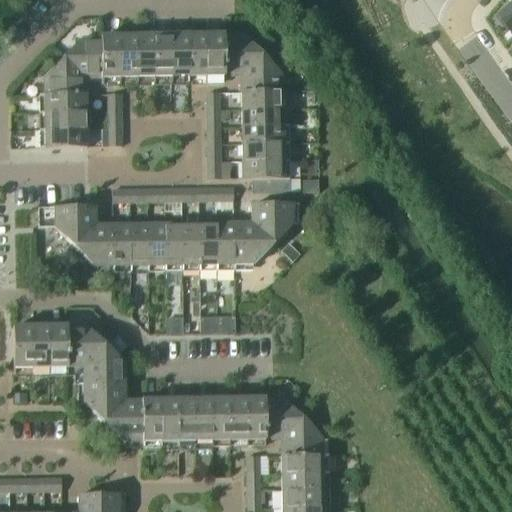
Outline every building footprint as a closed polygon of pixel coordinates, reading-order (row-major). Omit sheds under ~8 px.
[(508,11),(497,20),(507,34),(509,32),(511,36),(511,10),(509,13),(508,11)] [(204,84),(203,37),(186,38),(187,84),(204,84)] [(221,83),(221,37),(203,37),(204,84),(221,83)] [(259,56),(239,37),(221,37),(221,83),(222,83),(222,78),(237,78),(259,56)] [(152,85),(152,38),(135,39),(136,85),(152,85)] [(169,84),(169,38),(152,38),(152,85),(169,84)] [(187,84),(186,38),(169,38),(169,84),(187,84)] [(101,86),(100,39),(82,40),(62,60),(84,81),(99,80),(99,86),(101,86)] [(118,85),(117,39),(100,39),(101,86),(118,85)] [(136,85),(135,39),(117,39),(118,85),(136,85)] [(281,94),(280,77),(259,56),(237,78),(238,96),(281,94)] [(84,81),(62,60),(42,80),(42,97),(37,97),(37,98),(84,97),(84,81)] [(286,94),(281,94),(238,96),(238,112),(286,112),(286,94)] [(216,113),(216,96),(204,96),(204,113),(216,113)] [(84,115),(84,97),(37,98),(37,116),(84,115)] [(119,115),(118,97),(105,97),(106,115),(119,115)] [(286,129),(286,112),(238,112),(238,129),(286,129)] [(217,130),(216,113),(204,113),(204,130),(217,130)] [(85,133),(84,115),(37,116),(38,133),(85,133)] [(119,132),(119,115),(106,115),(106,132),(119,132)] [(287,146),(286,129),(238,129),(239,147),(287,146)] [(217,147),(217,130),(204,130),(204,148),(217,147)] [(119,149),(119,132),(106,132),(107,150),(119,149)] [(38,133),(38,152),(85,151),(85,133),(38,133)] [(287,164),(287,146),(239,147),(239,164),(287,164)] [(217,165),(217,147),(204,148),(205,165),(217,165)] [(287,164),(239,164),(239,169),(239,181),(239,182),(249,182),(249,196),(268,196),(287,196),(287,195),(287,181),(287,169),(287,164)] [(217,181),(217,165),(205,165),(205,182),(217,181)] [(196,205),(196,191),(179,192),(179,205),(196,205)] [(213,204),(213,191),(196,191),(196,205),(213,204)] [(231,204),(230,191),(213,191),(213,204),(231,204)] [(145,206),(145,192),(127,193),(127,206),(145,206)] [(162,205),(161,192),(145,192),(145,206),(162,205)] [(162,213),(179,213),(179,205),(179,192),(161,192),(162,205),(162,213)] [(127,206),(127,193),(110,193),(111,206),(127,206)] [(271,207),(248,208),(248,225),(270,247),(291,226),(296,226),(296,209),(296,207),(271,207)] [(53,210),(36,211),(36,231),(52,231),(72,249),(94,228),(93,210),(53,210)] [(270,247),(248,225),(232,226),(233,273),(233,268),(250,268),(270,247)] [(163,284),(180,283),(180,274),(179,226),(162,227),(163,274),(163,284)] [(197,273),(197,226),(179,226),(180,274),(197,273)] [(214,273),(214,226),(197,226),(197,273),(214,273)] [(233,273),(232,226),(214,226),(214,273),(233,273)] [(111,275),(110,227),(94,228),(72,249),(93,270),(110,270),(110,275),(111,275)] [(129,274),(128,227),(110,227),(111,275),(129,274)] [(146,274),(146,227),(128,227),(129,274),(146,274)] [(163,274),(162,227),(146,227),(146,274),(163,274)] [(286,245),(279,253),(291,264),(298,256),(286,245)] [(68,253),(59,263),(67,271),(77,261),(68,253)] [(274,264),(274,268),(277,271),(281,271),(284,268),(284,263),(281,260),(277,260),(274,264)] [(64,375),(64,328),(46,329),(47,375),(64,375)] [(102,348),(81,328),(64,328),(64,375),(65,375),(65,370),(80,370),(102,348)] [(30,376),(29,329),(11,329),(11,376),(30,376)] [(47,375),(46,329),(29,329),(30,376),(47,375)] [(123,386),(122,368),(102,348),(80,370),(80,387),(123,386)] [(123,403),(123,386),(80,387),(81,404),(102,425),(123,403)] [(25,395),(13,395),(13,404),(25,404),(25,395)] [(245,448),(244,401),(227,402),(228,448),(245,448)] [(263,448),(262,401),(244,401),(245,448),(263,448)] [(300,420),(280,401),(262,401),(263,448),(264,448),(264,443),(279,443),(300,420)] [(159,449),(159,402),(141,403),(142,449),(159,449)] [(177,449),(176,402),(159,402),(159,449),(177,449)] [(194,449),(193,402),(176,402),(177,449),(194,449)] [(210,448),(210,402),(193,402),(194,449),(210,448)] [(228,448),(227,402),(210,402),(210,448),(228,448)] [(142,449),(141,403),(123,403),(102,425),(121,444),(140,443),(140,449),(142,449)] [(325,458),(325,457),(320,457),(320,440),(300,420),(279,443),(279,459),(325,458)] [(325,475),(325,458),(279,459),(280,476),(325,475)] [(257,476),(257,459),(245,459),(245,477),(257,476)] [(326,492),(325,475),(280,476),(280,493),(326,492)] [(258,494),(257,476),(245,477),(245,494),(258,494)] [(24,493),(24,481),(7,481),(7,494),(24,493)] [(42,493),(42,481),(24,481),(24,493),(42,493)] [(59,493),(58,481),(42,481),(42,493),(59,493)] [(326,510),(326,492),(280,493),(280,510),(326,510)] [(258,511),(258,494),(245,494),(245,511),(258,511)] [(123,498),(123,497),(75,498),(75,511),(117,511),(117,499),(123,498)]
